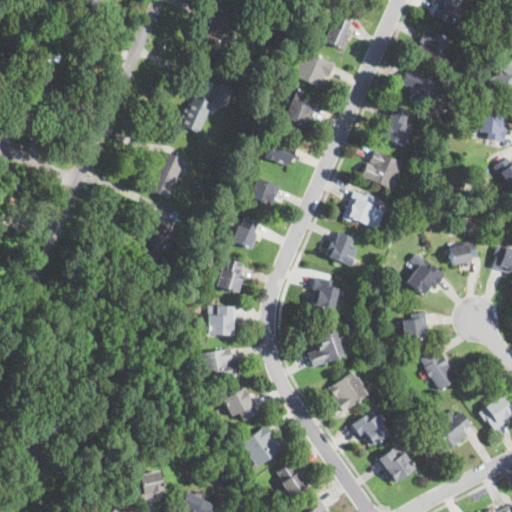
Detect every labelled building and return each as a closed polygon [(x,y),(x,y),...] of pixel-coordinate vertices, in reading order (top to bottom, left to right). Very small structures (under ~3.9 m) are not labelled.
[(93,9),(96,0),(75,0),(75,2),(93,9)] [(462,0),(435,0),(430,13),(453,23),(462,0)] [(235,10),(214,3),(199,48),(221,55),(235,10)] [(350,23),(332,14),(320,40),(339,48),(350,23)] [(414,47),(443,61),(452,41),(424,27),(414,47)] [(292,76),(321,88),(332,62),(303,50),(292,76)] [(511,95),(511,63),(507,58),(489,76),(510,98),(511,95)] [(405,68),(436,82),(425,106),(406,98),(410,88),(398,82),(405,68)] [(177,124),(201,135),(224,86),(216,82),(207,101),(191,94),(177,124)] [(26,85),(26,112),(62,112),(62,85),(26,85)] [(304,127),(314,103),(290,93),(280,117),(304,127)] [(504,112),(473,107),(468,135),(499,140),(504,112)] [(409,117),(389,108),(377,134),(398,143),(409,117)] [(294,146),(269,137),(262,155),(287,164),(294,146)] [(402,162),(372,148),(360,174),(389,188),(402,162)] [(147,187),(167,196),(184,159),(165,150),(147,187)] [(511,184),(511,158),(509,154),(492,165),(507,188),(511,184)] [(247,195),(267,203),(275,184),(255,176),(247,195)] [(374,199),(352,190),(342,214),(365,223),(374,199)] [(154,264),(173,219),(156,212),(136,257),(154,264)] [(228,239),(246,247),(257,221),(242,214),(238,226),(234,224),(228,239)] [(325,256),(346,265),(356,241),(335,232),(325,256)] [(475,260),(472,240),(447,243),(450,264),(475,260)] [(511,248),(495,243),(488,265),(511,273),(511,248)] [(442,273),(423,257),(403,280),(421,296),(442,273)] [(243,265),(222,258),(213,285),(234,292),(243,265)] [(306,305),(331,312),(339,284),(315,276),(306,305)] [(205,333),(230,333),(230,303),(205,303),(205,333)] [(401,338),(424,338),(424,312),(401,312),(401,338)] [(342,355),(334,330),(314,337),(318,348),(306,352),(311,366),(342,355)] [(230,346),(199,351),(203,380),(234,375),(230,346)] [(416,359),(438,389),(456,376),(435,346),(416,359)] [(342,411),(367,392),(350,370),(325,389),(342,411)] [(254,412),(244,386),(221,395),(232,421),(254,412)] [(511,403),(508,406),(499,394),(477,410),(491,429),(511,413),(511,403)] [(471,426),(457,408),(431,428),(446,446),(471,426)] [(21,447),(39,460),(66,421),(48,409),(21,447)] [(387,430),(372,410),(352,426),(368,445),(387,430)] [(256,465),(281,446),(264,423),(239,441),(256,465)] [(412,466),(396,442),(374,457),(391,481),(412,466)] [(291,497),(306,484),(287,461),(272,474),(291,497)] [(128,476),(134,497),(162,489),(156,469),(128,476)] [(206,511),(212,503),(186,487),(175,504),(188,511),(206,511)] [(296,511),(324,511),(313,497),(296,511)] [(511,511),(506,502),(486,511),(511,511)] [(123,511),(112,503),(105,511),(123,511)]
